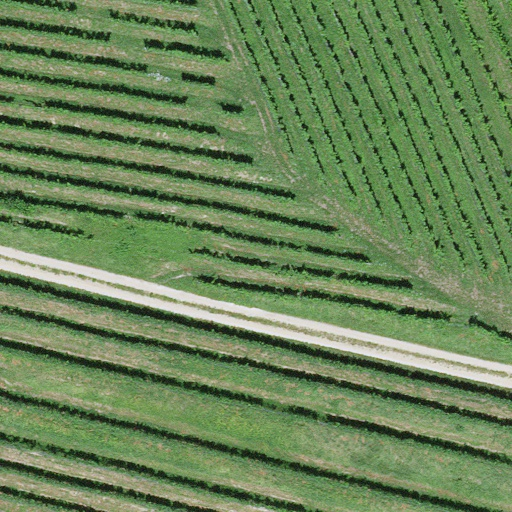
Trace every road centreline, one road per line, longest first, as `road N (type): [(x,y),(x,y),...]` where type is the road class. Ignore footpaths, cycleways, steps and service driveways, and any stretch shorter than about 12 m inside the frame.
road 1 (track): [(511,321),(262,166),(58,0)]
road 2 (track): [(511,382),(410,367),(0,266)]
